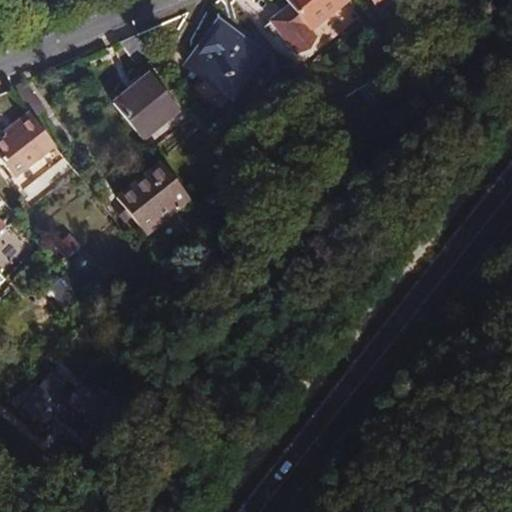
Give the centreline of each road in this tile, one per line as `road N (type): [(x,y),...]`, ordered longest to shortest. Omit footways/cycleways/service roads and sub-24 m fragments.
road 1 (tertiary): [(511,184),(255,511)]
road 2 (residential): [(154,0),(0,66)]
